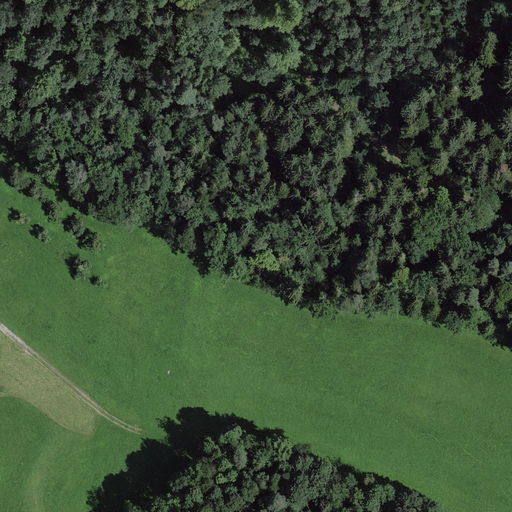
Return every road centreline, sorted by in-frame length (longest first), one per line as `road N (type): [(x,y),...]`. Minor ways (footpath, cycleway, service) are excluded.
road 1 (track): [(293,0),(296,62),(310,81),(442,190),(511,212)]
road 2 (track): [(0,326),(93,406),(139,430)]
